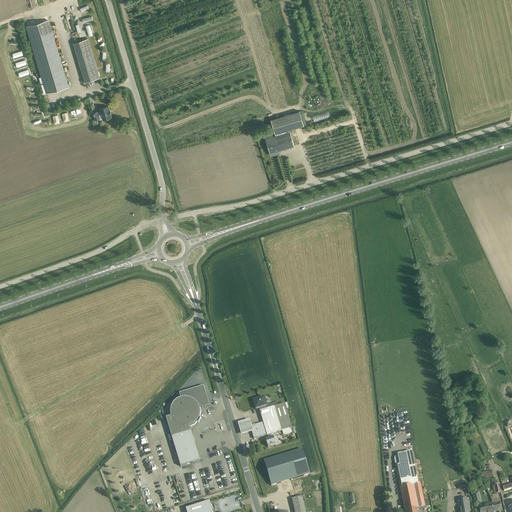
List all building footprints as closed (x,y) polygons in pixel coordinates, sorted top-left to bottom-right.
[(27,26),(47,93),(68,87),(48,20),(27,26)] [(74,43),(85,82),(100,78),(88,39),(74,43)] [(102,116),(103,120),(105,119),(106,120),(109,119),(110,118),(111,117),(110,113),(111,113),(110,110),(109,110),(108,106),(100,109),(101,112),(98,113),(98,112),(93,113),(95,120),(100,119),(99,117),(102,116)] [(272,133),(265,135),(266,138),(270,153),(278,151),(294,146),(290,131),(290,130),(304,126),(304,125),(300,114),(300,111),(271,119),(275,132),(276,135),(274,136),(273,136),(272,133)] [(314,116),(316,122),(331,117),(329,111),(314,116)] [(171,417),(166,419),(172,438),(181,467),(200,461),(192,432),(190,427),(194,425),(197,422),(200,418),(200,413),(200,409),(210,406),(204,386),(199,388),(179,393),(181,399),(177,400),(173,404),(171,408),(170,413),(171,417)] [(259,400),(254,401),(256,409),(259,408),(260,411),(264,410),(263,407),(265,406),(266,406),(267,406),(265,398),(262,399),(259,400)] [(271,408),(271,409),(264,411),(264,410),(260,411),(263,423),(250,427),(254,439),(267,435),(274,433),(282,431),(291,428),(292,428),(290,420),(286,409),(289,408),(287,403),(285,404),(276,407),(271,408)] [(249,419),(238,422),(241,434),(253,431),(249,419)] [(266,440),(268,447),(275,445),(279,444),(277,436),(275,437),(274,433),(267,435),(268,439),(266,440)] [(310,474),(303,450),(264,462),(271,486),(310,474)] [(394,455),(396,467),(405,509),(407,509),(407,510),(411,509),(410,505),(414,504),(417,504),(418,508),(425,507),(430,506),(428,501),(428,500),(424,501),(416,462),(413,463),(411,452),(397,454),(394,455)] [(482,480),(493,477),(491,470),(480,473),(482,480)] [(511,478),(511,479),(511,480),(511,483),(507,485),(502,487),(504,491),(511,488),(511,478)] [(501,493),(499,485),(492,486),(494,494),(501,493)] [(310,496),(292,500),(294,511),(311,511),(313,511),(311,502),(314,502),(313,495),(310,496)] [(458,500),(459,511),(469,511),(471,511),(469,498),(458,500)] [(490,511),(496,511),(502,511),(499,499),(491,501),(491,502),(489,502),(490,511)] [(210,502),(186,509),(186,511),(213,511),(215,511),(214,505),(213,506),(211,507),(210,502)] [(479,511),(490,511),(489,502),(484,503),(484,506),(479,507),(479,511)]
